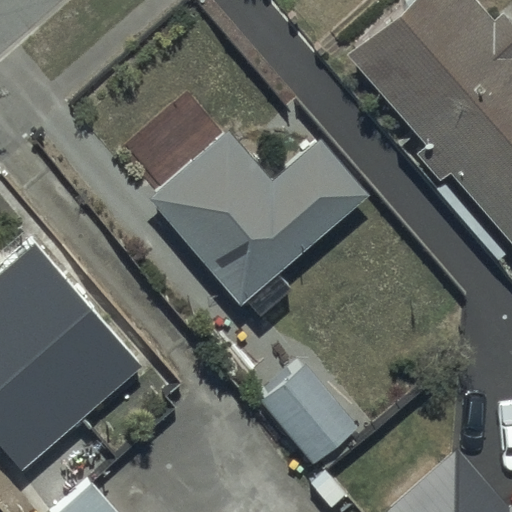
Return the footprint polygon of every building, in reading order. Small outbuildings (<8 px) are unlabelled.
[(478,0),(380,0),(334,40),(418,133),(406,143),(431,170),(443,160),(511,237),(511,23),(492,2),(486,8),(478,0)] [(224,118),(142,187),(233,294),(362,185),(314,128),(267,168),(224,118)] [(29,231),(0,255),(0,446),(14,462),(137,356),(29,231)] [(297,355),(252,393),(305,455),(350,416),(297,355)] [(458,448),(384,511),(511,511),(511,508),(511,509),(458,448)] [(118,511),(86,476),(47,511),(118,511)]
